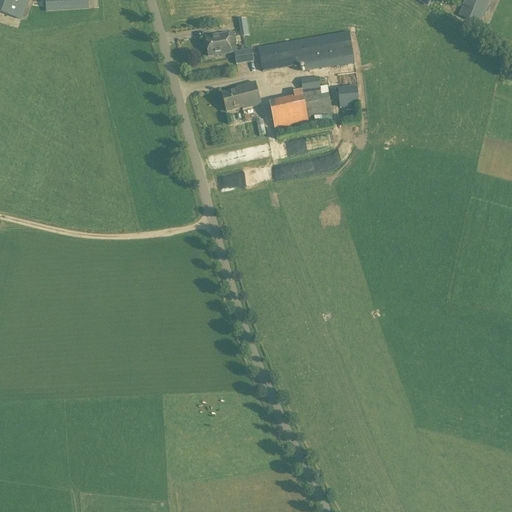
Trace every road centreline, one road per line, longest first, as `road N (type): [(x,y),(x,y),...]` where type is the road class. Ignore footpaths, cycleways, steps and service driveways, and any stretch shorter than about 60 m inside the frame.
road 1 (unclassified): [(325,511),(242,329),(153,0)]
road 2 (track): [(0,218),(88,236),(211,224)]
